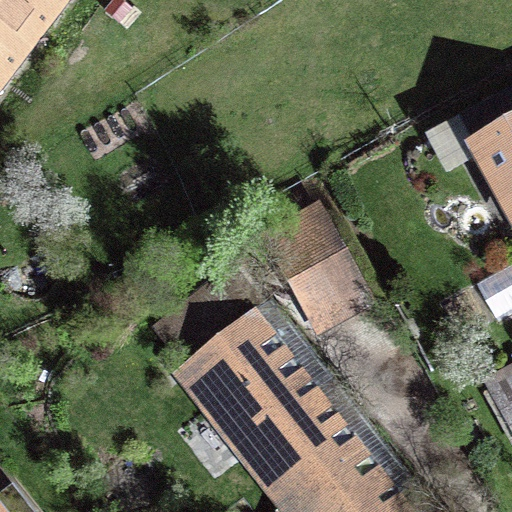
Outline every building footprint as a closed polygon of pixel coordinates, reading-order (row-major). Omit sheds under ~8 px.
[(0,0),(0,87),(68,0),(0,0)] [(511,102),(462,130),(511,221),(511,102)] [(323,214),(270,240),(313,328),(366,302),(323,214)] [(271,299),(183,363),(299,511),(432,511),(293,330),(271,299)] [(511,362),(481,380),(511,433),(511,362)]
